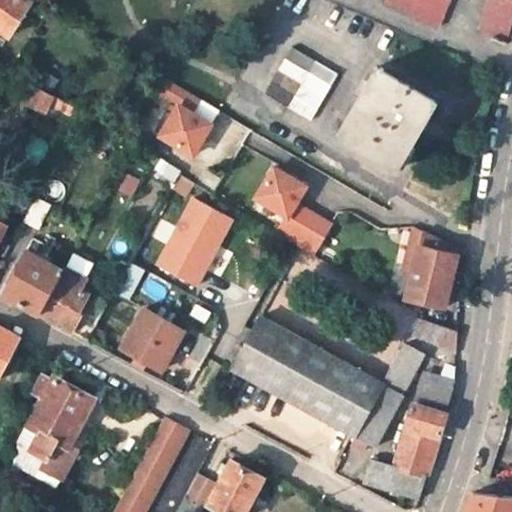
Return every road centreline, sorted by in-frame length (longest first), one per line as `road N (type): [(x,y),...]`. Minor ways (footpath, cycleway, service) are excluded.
road 1 (residential): [(0,307),(371,511)]
road 2 (tertiary): [(439,511),(468,430),(511,150)]
road 3 (unknown): [(496,256),(241,105)]
road 4 (unknown): [(511,59),(346,0)]
